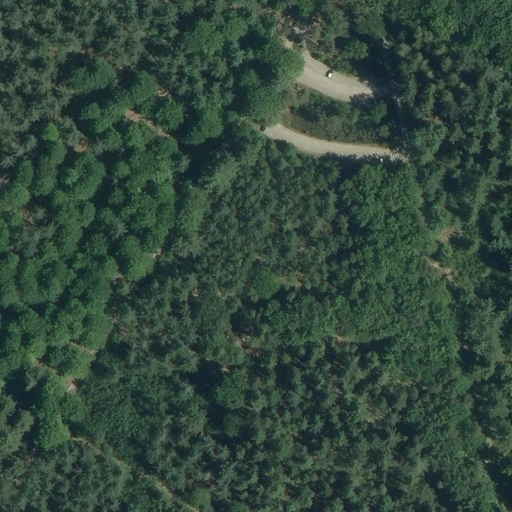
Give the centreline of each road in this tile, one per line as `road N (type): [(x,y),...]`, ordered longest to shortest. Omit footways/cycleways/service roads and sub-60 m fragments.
road 1 (track): [(251,103),(47,426),(2,511)]
road 2 (track): [(495,511),(408,153)]
road 3 (track): [(202,511),(47,426),(20,438),(0,427)]
